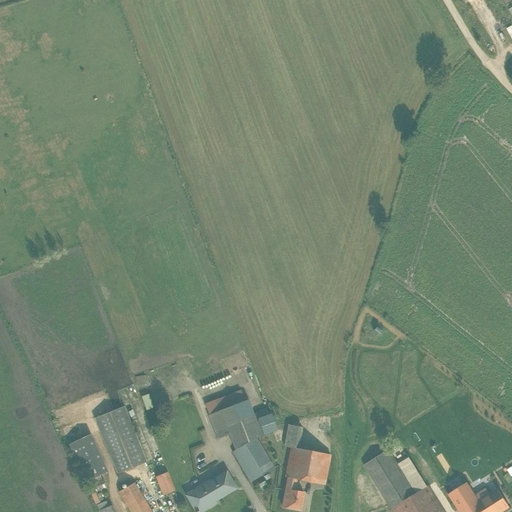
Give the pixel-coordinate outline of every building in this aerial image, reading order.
[(478,0),(475,0),(465,3),(467,12),(481,8),(478,0)] [(506,22),(511,21),(511,7),(511,5),(503,6),(506,22)] [(500,35),(507,42),(511,38),(511,35),(507,29),(500,35)] [(404,350),(397,358),(405,365),(408,362),(411,364),(415,359),(404,350)] [(415,360),(398,381),(413,392),(429,371),(415,360)] [(145,377),(131,381),(132,386),(147,382),(145,377)] [(207,416),(216,440),(227,436),(234,451),(231,453),(250,482),(274,468),(256,439),(275,431),(270,415),(255,421),(246,397),(243,398),(239,390),(204,405),(209,415),(207,416)] [(153,408),(148,395),(140,397),(145,411),(153,408)] [(123,407),(93,419),(116,475),(146,462),(123,407)] [(287,477),(281,507),(299,511),(303,493),(294,491),(296,480),(324,486),(330,456),(297,450),(301,428),(286,425),(282,446),(290,448),(284,477),(287,477)] [(107,472),(90,435),(68,445),(85,482),(84,482),(91,495),(90,495),(94,505),(100,502),(99,501),(103,500),(100,493),(97,495),(96,492),(106,487),(102,479),(101,480),(99,476),(107,472)] [(389,451),(364,466),(392,511),(443,511),(428,486),(427,487),(409,458),(397,465),(389,451)] [(481,454),(468,462),(473,472),(487,465),(481,454)] [(463,459),(433,478),(441,491),(471,472),(463,459)] [(185,494),(184,495),(194,511),(200,511),(214,504),(213,501),(235,488),(224,471),(192,491),(191,490),(185,494)] [(161,496),(174,491),(167,473),(154,478),(161,496)] [(151,511),(133,483),(118,492),(130,511),(151,511)] [(476,496),(468,483),(449,495),(448,495),(459,511),(501,511),(509,507),(497,491),(491,495),(485,489),(486,490),(476,496)] [(105,501),(94,506),(97,511),(113,511),(111,506),(108,507),(105,501)]
